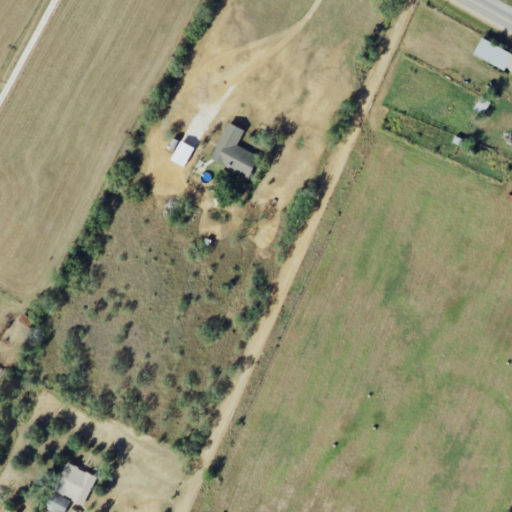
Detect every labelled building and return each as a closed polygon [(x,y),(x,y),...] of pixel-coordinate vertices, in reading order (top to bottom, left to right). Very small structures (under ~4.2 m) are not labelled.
[(505,68),(511,71),(511,54),(480,39),(472,55),(504,71),(505,68)] [(259,156),(237,146),(244,130),(227,122),(210,160),(248,178),(259,156)] [(19,319),(28,328),(33,323),(24,314),(19,319)] [(52,491),(83,506),(96,477),(66,463),(52,491)] [(56,511),(64,511),(70,500),(51,491),(44,506),(56,511)]
